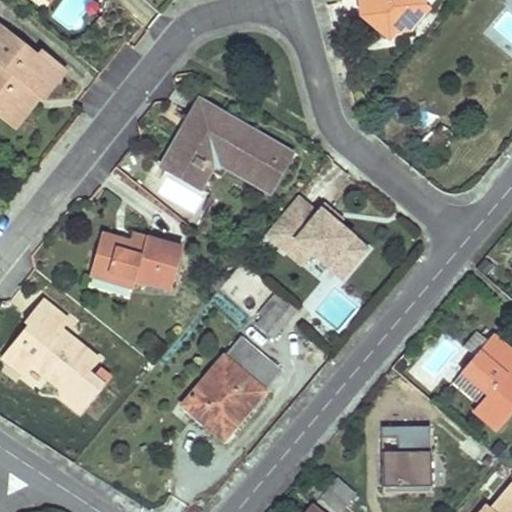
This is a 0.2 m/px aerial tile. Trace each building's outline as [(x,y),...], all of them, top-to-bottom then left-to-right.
[(359,0),(361,17),(388,39),(397,29),(405,28),(409,32),(428,8),(417,0),(359,0)] [(0,65),(0,115),(9,123),(34,92),(39,97),(42,100),(64,72),(40,54),(36,58),(0,29),(0,65),(0,66),(0,65)] [(34,92),(9,123),(15,127),(39,97),(34,92)] [(205,125),(214,110),(197,101),(189,115),(205,125)] [(192,127),(191,130),(189,134),(181,129),(169,152),(184,161),(186,157),(210,171),(212,167),(219,166),(269,194),(283,170),(276,166),(285,151),(214,110),(205,125),(189,115),(185,123),(192,127)] [(191,130),(192,127),(185,123),(181,129),(189,134),(191,130)] [(283,170),(291,155),(285,151),(276,166),(283,170)] [(160,168),(199,190),(210,171),(186,157),(184,161),(169,152),(160,168)] [(296,198),(267,233),(287,250),(298,238),(313,251),(344,276),(370,245),(340,221),(323,207),(316,215),(296,198)] [(327,202),(323,207),(340,221),(344,216),(327,202)] [(129,244),(114,240),(100,236),(89,276),(132,288),(134,281),(170,291),(181,251),(139,239),(137,246),(129,244)] [(137,246),(139,239),(131,237),(129,244),(137,246)] [(298,238),(287,250),(303,263),(313,251),(298,238)] [(294,310),(279,298),(273,305),(288,318),(294,310)] [(67,322),(54,313),(42,302),(25,325),(29,329),(4,362),(22,377),(30,367),(63,393),(57,401),(76,416),(99,387),(86,377),(98,361),(72,340),(68,346),(56,336),(60,331),(67,322)] [(256,325),(263,331),(271,338),(288,318),(273,305),(256,325)] [(68,346),(72,340),(60,331),(56,336),(68,346)] [(492,336),(476,354),(461,372),(488,394),(479,405),(473,412),(497,431),(511,412),(511,366),(500,357),(507,349),(492,336)] [(204,426),(209,420),(214,414),(231,429),(279,373),(240,340),(182,408),(204,426)] [(511,366),(511,353),(507,349),(500,357),(511,366)] [(461,372),(452,383),(479,405),(488,394),(461,372)] [(204,426),(221,441),(231,429),(214,414),(209,420),(204,426)] [(398,454),(390,454),(382,454),(383,494),(430,493),(429,427),(381,428),(381,438),(398,438),(398,454)] [(511,511),(511,474),(510,476),(511,477),(511,483),(490,510),(485,506),(479,511),(511,511)] [(327,511),(340,511),(354,495),(335,480),(323,495),(310,484),(303,491),(327,511)]
